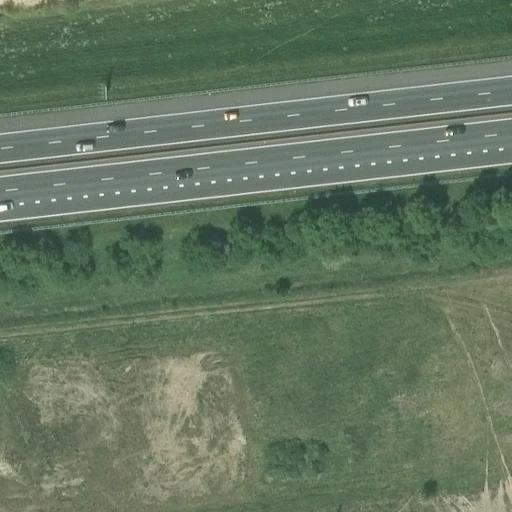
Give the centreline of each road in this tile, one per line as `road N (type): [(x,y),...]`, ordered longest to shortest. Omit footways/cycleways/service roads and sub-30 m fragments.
road 1 (track): [(511,274),(0,332)]
road 2 (motorway): [(511,92),(0,150)]
road 3 (motorway): [(0,192),(511,134)]
